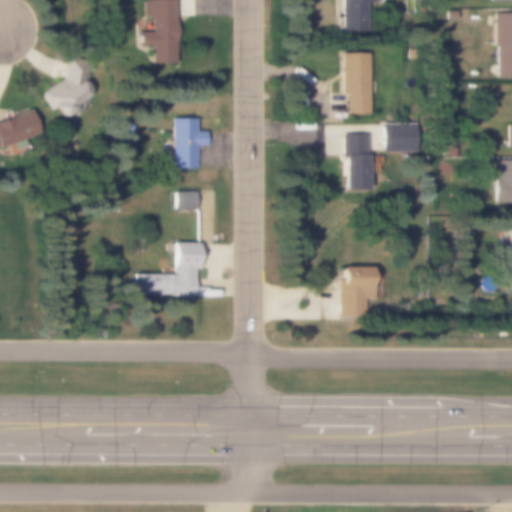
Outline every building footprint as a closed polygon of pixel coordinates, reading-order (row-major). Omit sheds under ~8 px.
[(141,0),(141,19),(146,18),(147,32),(132,32),(132,45),(147,44),(148,65),(173,64),(171,0),(141,0)] [(338,0),(339,32),(373,31),(372,0),(338,0)] [(443,11),(453,11),(453,20),(443,20),(443,11)] [(511,11),(491,11),(491,45),(493,45),(493,78),(511,78),(511,11)] [(338,54),(338,93),(343,93),(343,116),(367,116),(367,53),(338,54)] [(64,57),(59,82),(41,92),(38,103),(57,117),(67,117),(72,106),(82,97),(90,62),(64,57)] [(0,120),(26,110),(35,132),(0,145),(0,120)] [(170,117),(170,170),(194,170),(194,147),(207,147),(207,131),(193,131),(193,117),(170,117)] [(377,123),(378,152),(413,151),(412,122),(377,123)] [(511,125),(511,147),(502,147),(502,125),(511,125)] [(340,135),(340,155),(342,155),(342,182),(340,182),(340,190),(363,190),(364,153),(362,153),(362,135),(340,135)] [(446,147),(455,147),(455,156),(446,156),(446,147)] [(511,160),(511,206),(490,206),(489,172),(494,172),(494,160),(511,160)] [(169,191),(170,210),(192,209),(192,190),(169,191)] [(170,244),(169,274),(129,273),(128,295),(190,297),(191,244),(170,244)] [(337,266),(337,312),(370,313),(371,267),(337,266)]
